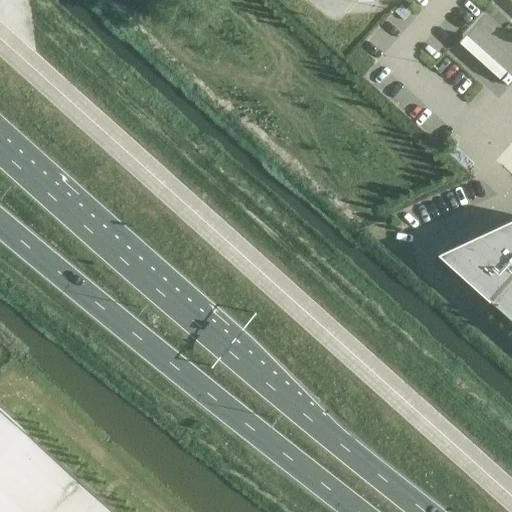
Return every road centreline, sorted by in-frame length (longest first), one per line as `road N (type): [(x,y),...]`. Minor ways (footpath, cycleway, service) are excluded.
road 1 (trunk): [(424,511),(0,150)]
road 2 (trunk): [(0,223),(358,511)]
